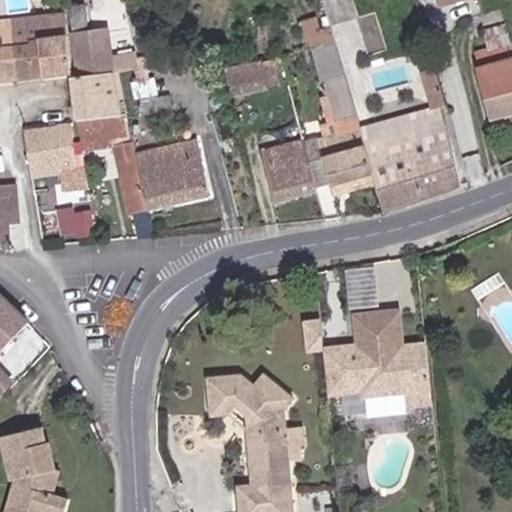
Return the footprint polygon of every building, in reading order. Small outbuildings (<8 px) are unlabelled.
[(72,73),(66,15),(36,18),(43,77),(72,73)] [(43,77),(36,18),(12,21),(16,80),(43,77)] [(0,81),(16,80),(12,21),(0,21),(0,81)] [(122,115),(114,72),(107,30),(73,35),(79,77),(73,77),(77,120),(79,120),(122,115)] [(361,127),(348,80),(338,42),(313,48),(328,99),(339,133),(361,127)] [(234,60),(234,87),(281,87),(281,60),(234,60)] [(493,118),(511,113),(511,60),(479,69),(493,118)] [(442,105),(445,104),(434,67),(420,71),(431,108),(442,105)] [(339,133),(328,99),(321,101),(325,115),(319,116),(326,138),(339,133)] [(365,141),(445,117),(442,105),(431,108),(362,128),(365,141)] [(134,153),(127,114),(122,115),(79,120),(85,150),(120,146),(125,172),(120,174),(130,213),(132,213),(138,237),(153,235),(148,212),(134,153)] [(385,211),(461,185),(445,117),(365,141),(374,173),(385,211)] [(76,168),(74,144),(72,123),(25,131),(33,177),(61,172),(65,190),(88,188),(85,166),(76,168)] [(362,128),(361,127),(339,133),(326,138),(320,140),(332,186),(374,173),(365,141),(362,128)] [(196,138),(134,153),(148,212),(210,197),(196,138)] [(306,144),(304,139),(261,151),(275,204),(318,193),(317,190),(306,144)] [(320,140),(306,144),(317,190),(332,186),(320,140)] [(86,166),(83,150),(82,142),(74,144),(76,168),(85,166),(86,166)] [(0,220),(10,221),(20,221),(14,187),(0,187),(0,220)] [(100,229),(99,205),(62,207),(64,231),(100,229)] [(0,246),(12,251),(10,221),(0,220),(0,246)] [(380,308),(376,268),(347,271),(350,311),(380,308)] [(0,353),(28,324),(0,296),(0,353)] [(409,407),(434,404),(427,345),(403,347),(399,311),(357,315),(359,347),(324,351),(329,395),(363,391),(364,396),(407,392),(409,407)] [(323,316),(305,317),(307,345),(325,343),(323,316)] [(0,397),(14,383),(0,369),(0,397)] [(290,511),(281,411),(291,401),(274,385),(264,396),(254,387),(242,375),(217,378),(221,416),(230,415),(238,406),(245,413),(253,487),(253,494),(239,496),(240,511),(290,511)] [(264,396),(274,385),(264,376),(254,387),(264,396)] [(221,416),(217,378),(208,379),(211,417),(221,416)] [(17,479),(7,511),(67,511),(71,500),(52,494),(46,493),(52,470),(57,471),(51,443),(46,443),(42,428),(2,437),(12,480),(17,479)] [(58,471),(57,471),(52,470),(46,493),(52,494),(58,471)] [(253,494),(253,487),(238,488),(239,496),(253,494)]
